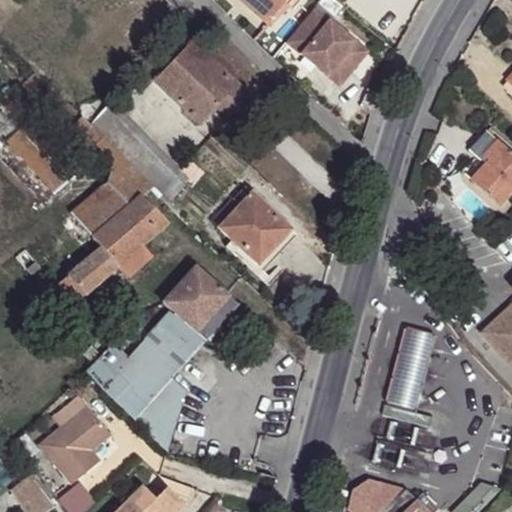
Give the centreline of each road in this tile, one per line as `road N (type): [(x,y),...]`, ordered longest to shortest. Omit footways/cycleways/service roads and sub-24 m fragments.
road 1 (secondary): [(298,511),(387,166)]
road 2 (residential): [(207,0),(387,166)]
road 3 (secondary): [(387,166),(414,87),(458,0)]
